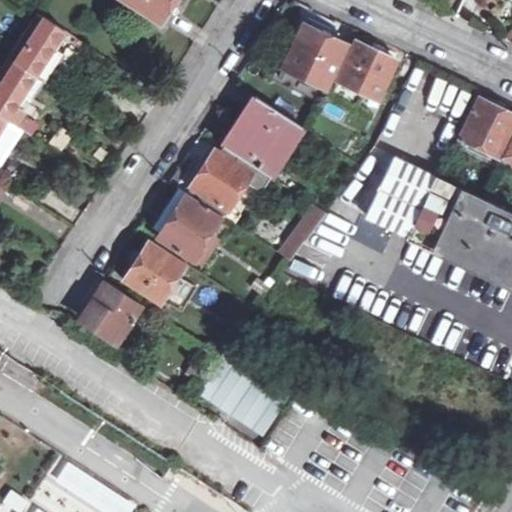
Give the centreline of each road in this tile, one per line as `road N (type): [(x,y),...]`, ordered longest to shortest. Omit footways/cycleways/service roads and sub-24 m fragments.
road 1 (residential): [(245,0),(61,289)]
road 2 (residential): [(511,71),(364,0)]
